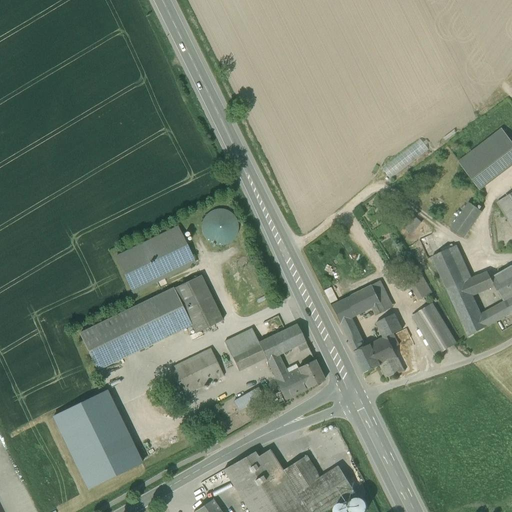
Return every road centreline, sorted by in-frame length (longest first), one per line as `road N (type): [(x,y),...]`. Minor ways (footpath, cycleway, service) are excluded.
road 1 (secondary): [(354,397),(161,0)]
road 2 (tertiary): [(125,511),(245,444),(354,397)]
road 3 (unclassified): [(511,340),(472,361),(354,397)]
road 4 (secondary): [(354,397),(410,511)]
